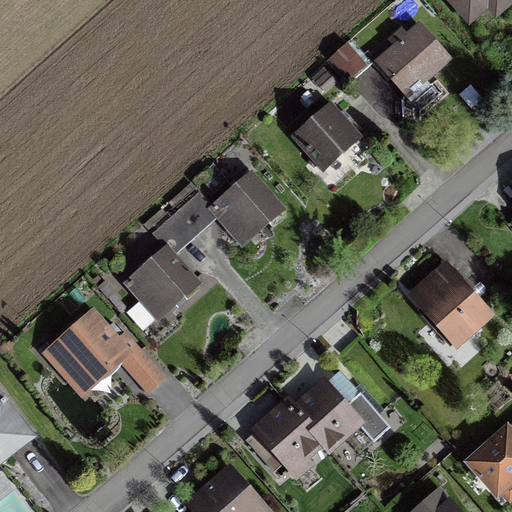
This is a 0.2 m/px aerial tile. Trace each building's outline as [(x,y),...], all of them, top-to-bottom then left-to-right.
[(511,0),(446,0),(467,24),(487,7),(494,0),(496,0),(503,8),(504,8),(511,0)] [(418,81),(421,84),(447,61),(417,27),(405,38),(408,41),(403,45),(401,42),(399,44),(376,64),(403,94),(418,81)] [(349,85),(371,65),(350,40),(327,60),(349,85)] [(321,170),(322,171),(357,140),(356,139),(328,107),(293,138),(321,170)] [(248,233),(274,209),(246,178),(240,184),(234,189),(209,213),(217,222),(226,232),(237,222),(248,233)] [(192,285),(170,262),(164,255),(152,265),(126,289),(144,308),(155,298),(165,309),(192,285)] [(443,267),(411,295),(455,345),(486,317),(467,296),(443,267)] [(70,363),(67,379),(79,393),(109,366),(117,360),(144,391),(159,377),(125,338),(116,347),(112,342),(115,339),(106,328),(102,331),(91,318),(57,348),(70,363)] [(293,412),(287,404),(286,405),(326,450),(345,434),(355,425),(372,444),(388,429),(359,395),(343,409),(328,392),(320,399),(315,393),(293,412)] [(32,437),(0,395),(0,455),(4,460),(32,437)] [(286,405),(264,425),(256,431),(245,442),(264,463),(276,453),(284,463),(289,469),(301,459),(302,458),(319,443),(325,450),(326,450),(286,405)] [(511,438),(505,431),(469,464),(496,494),(511,479),(511,438)] [(193,511),(257,511),(258,511),(226,475),(213,486),(206,492),(189,507),(193,511)] [(461,511),(440,489),(414,511),(461,511)]
